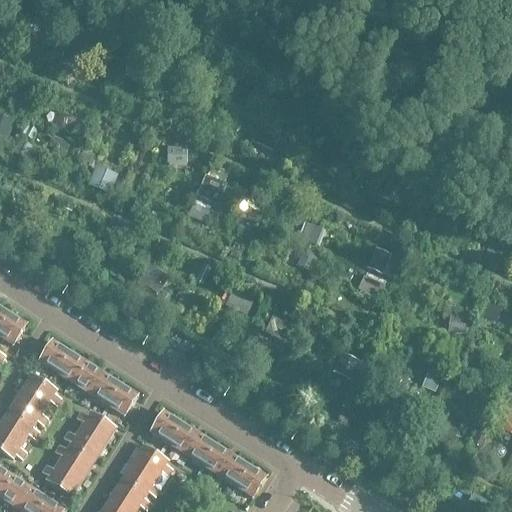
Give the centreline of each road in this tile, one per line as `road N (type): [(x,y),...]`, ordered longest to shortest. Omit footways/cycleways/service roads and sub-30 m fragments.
road 1 (residential): [(301,474),(163,386)]
road 2 (residential): [(84,511),(163,386)]
road 3 (residential): [(50,315),(163,386)]
